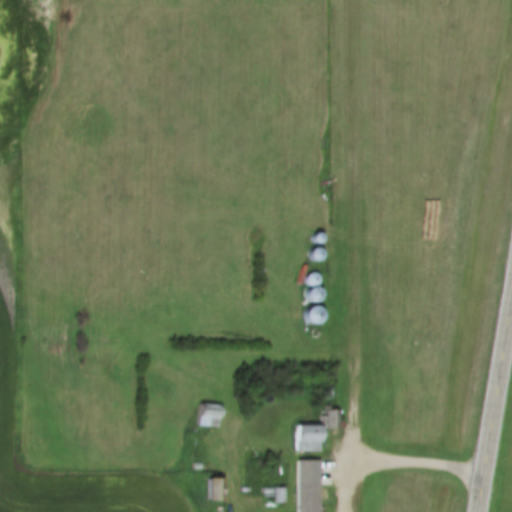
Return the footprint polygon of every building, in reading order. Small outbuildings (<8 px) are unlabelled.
[(314,245),(318,243),(320,240),(318,236),(314,234),(310,236),(309,239),(310,243),(314,245)] [(314,263),(319,261),(322,256),(320,250),(314,248),(309,250),(306,255),(309,261),(314,263)] [(311,306),(318,303),(321,296),(318,289),(311,287),(304,289),(302,296),(304,303),(311,306)] [(311,326),(317,323),(320,317),(317,310),(311,307),(304,310),(301,316),(304,323),(311,326)] [(315,341),(319,339),(320,335),(319,331),(315,330),(311,331),(309,335),(311,339),(315,341)] [(198,404),(219,407),(215,430),(194,427),(198,404)] [(322,410),(336,410),(336,430),(322,430),(322,410)] [(293,426),(316,426),(316,452),(293,452),(293,426)] [(205,478),(219,478),(219,501),(205,501),(205,478)]
